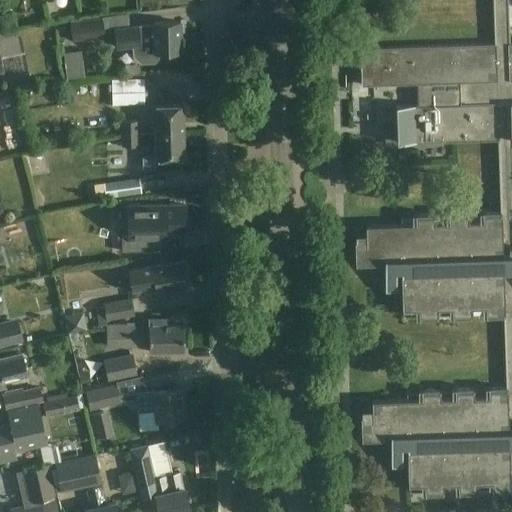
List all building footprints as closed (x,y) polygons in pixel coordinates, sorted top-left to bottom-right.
[(149,0),(149,12),(162,12),(162,0),(149,0)] [(511,43),(510,43),(509,7),(494,7),(496,44),(361,48),(362,85),(416,83),(417,105),(396,106),(398,143),(499,139),(500,176),(511,175),(511,43)] [(104,38),(102,19),(71,23),(73,41),(104,38)] [(181,52),(180,22),(153,23),(153,25),(137,26),(114,29),(117,47),(133,46),(135,56),(142,62),(155,62),(158,58),(158,52),(181,52)] [(154,106),(155,133),(184,132),(183,105),(154,106)] [(121,133),(140,133),(139,121),(121,122),(121,133)] [(140,133),(121,133),(121,147),(155,146),(155,159),(185,158),(184,132),(155,133),(140,134),(140,133)] [(506,351),(511,351),(511,175),(500,176),(501,213),(481,213),(481,222),(469,222),(469,214),(447,214),(447,223),(436,223),(435,215),(413,216),(414,224),(367,226),(367,241),(356,241),(356,264),(385,263),(386,292),(397,291),(397,273),(402,273),(403,310),(416,309),(417,318),(438,317),(438,309),(450,308),(450,317),(472,316),(472,308),(483,307),(484,316),(504,315),(506,351)] [(141,194),(139,179),(108,184),(110,198),(141,194)] [(187,231),(186,205),(154,206),(154,219),(137,220),(137,236),(121,236),(122,253),(147,252),(146,236),(155,236),(155,238),(166,237),(166,231),(187,231)] [(49,225),(57,260),(113,247),(105,212),(49,225)] [(188,285),(183,261),(129,272),(133,293),(156,288),(157,291),(188,285)] [(135,317),(132,299),(104,303),(106,322),(135,317)] [(0,348),(23,342),(17,320),(0,323),(0,348)] [(125,338),(125,347),(150,347),(150,351),(185,351),(185,325),(150,325),(150,327),(125,327),(125,338)] [(511,351),(506,351),(507,388),(486,388),(486,397),(475,397),(475,389),(452,390),(453,398),(441,398),(441,390),(419,391),(419,399),(373,401),(373,416),(362,416),(362,439),(391,439),(392,467),(403,467),(403,448),(408,447),(409,485),(422,485),(422,493),(444,492),(444,484),(456,483),(456,492),(478,491),(478,483),(489,482),(489,491),(511,490),(511,482),(511,481),(511,351)] [(25,369),(22,355),(0,360),(0,388),(5,387),(2,375),(25,369)] [(90,410),(121,402),(117,386),(86,393),(90,410)] [(6,411),(24,407),(43,403),(40,388),(22,392),(21,388),(6,392),(6,395),(2,395),(6,411)] [(184,419),(181,389),(155,392),(154,390),(139,391),(142,431),(159,429),(158,422),(184,419)] [(43,403),(46,418),(80,411),(77,396),(66,398),(65,394),(46,398),(47,402),(43,403)] [(0,427),(0,462),(17,458),(16,453),(39,448),(43,465),(65,459),(63,449),(50,452),(48,440),(47,441),(39,406),(24,409),(26,416),(11,420),(12,424),(0,427)] [(139,447),(128,449),(140,499),(151,496),(147,482),(150,481),(145,462),(143,462),(139,447)] [(102,483),(95,456),(55,465),(61,493),(102,483)] [(56,497),(48,466),(24,472),(31,503),(56,497)] [(156,495),(155,495),(158,511),(181,511),(189,510),(184,488),(181,489),(177,473),(163,476),(164,482),(153,484),(156,495)] [(107,505),(103,486),(88,489),(92,508),(86,510),(86,511),(118,511),(116,503),(107,505)] [(41,511),(40,503),(12,510),(12,511),(41,511)]
